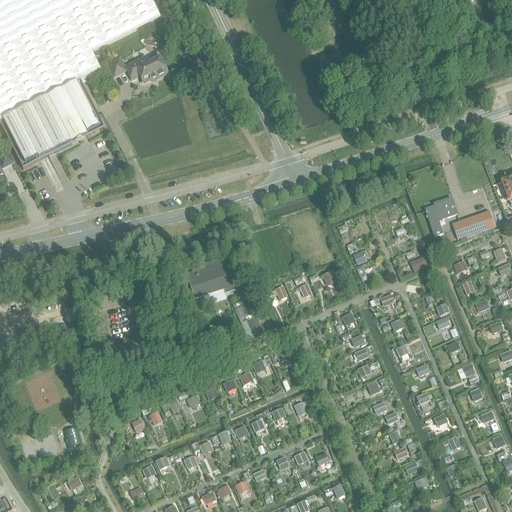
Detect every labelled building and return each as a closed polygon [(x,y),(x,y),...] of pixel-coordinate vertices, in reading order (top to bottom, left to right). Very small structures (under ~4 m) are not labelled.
[(0,0),(0,123),(81,82),(101,72),(92,55),(160,20),(149,0),(0,0)] [(144,85),(166,73),(159,59),(149,64),(145,58),(126,68),(132,81),(140,77),(144,85)] [(114,78),(125,72),(120,60),(108,66),(114,78)] [(104,129),(81,82),(0,123),(0,124),(23,170),(104,129)] [(0,184),(6,182),(0,171),(13,164),(7,153),(0,156),(0,164),(0,166),(0,165),(0,184)] [(509,178),(502,181),(503,183),(502,183),(506,194),(504,195),(507,202),(509,201),(509,202),(511,208),(511,207),(511,179),(510,180),(509,178)] [(437,206),(425,210),(430,225),(434,238),(443,235),(438,222),(457,216),(451,199),(437,204),(437,202),(436,203),(437,206)] [(495,229),(489,213),(452,226),(457,242),(495,229)] [(501,250),(493,253),(498,264),(506,261),(501,250)] [(364,263),(360,254),(353,257),(357,267),(364,263)] [(236,291),(225,258),(203,265),(205,270),(187,276),(194,298),(223,289),(225,295),(236,291)] [(428,268),(424,258),(410,265),(414,274),(428,268)] [(464,263),(453,267),(457,276),(467,271),(464,263)] [(508,265),(498,269),(501,278),(511,273),(508,265)] [(335,285),(330,274),(322,278),(327,289),(335,285)] [(470,282),(462,286),(467,296),(475,293),(470,282)] [(311,296),(307,286),(300,290),(304,299),(311,296)] [(287,298),(283,288),(275,292),(279,301),(287,298)] [(391,296),(380,301),(383,309),(394,304),(393,302),(395,301),(393,296),(391,297),(391,296)] [(246,301),(234,305),(240,322),(252,317),(246,301)] [(488,301),(475,306),(479,315),(489,310),(488,306),(490,305),(488,301)] [(445,306),(436,310),(440,318),(449,314),(445,306)] [(352,314),(342,319),(345,328),(356,323),(352,314)] [(264,336),(256,318),(247,322),(255,340),(264,336)] [(448,318),(436,323),(439,332),(450,327),(448,323),(450,322),(448,318)] [(401,321),(391,326),(394,334),(404,329),(401,321)] [(51,336),(50,328),(45,328),(44,322),(38,323),(40,338),(51,336)] [(499,323),(489,327),(492,336),(503,332),(501,327),(503,326),(501,322),(499,323)] [(455,330),(450,333),(453,340),(458,337),(455,330)] [(361,336),(351,341),(354,350),(361,347),(361,348),(366,346),(361,336)] [(457,342),(446,347),(450,356),(461,351),(461,350),(462,350),(460,346),(459,346),(457,342)] [(405,347),(396,351),(400,360),(409,355),(405,347)] [(365,351),(354,355),(358,363),(368,359),(365,351)] [(286,352),(276,356),(279,365),(290,361),(286,352)] [(511,355),(511,352),(500,357),(503,365),(511,360),(511,355)] [(262,362),(252,367),(256,375),(266,371),(265,368),(267,367),(264,361),(262,362)] [(426,366),(415,371),(419,379),(429,374),(426,366)] [(471,366),(462,370),(466,379),(475,376),(471,366)] [(367,367),(357,371),(361,380),(371,375),(367,367)] [(250,374),(239,379),(243,387),(254,383),(253,381),(254,380),(251,375),(250,375),(250,374)] [(476,376),(469,379),(471,384),(479,381),(476,376)] [(233,381),(223,386),(227,395),(237,390),(233,381)] [(125,395),(120,383),(97,394),(102,405),(125,395)] [(375,383),(366,387),(371,398),(380,394),(380,393),(382,392),(380,389),(380,388),(378,389),(375,383)] [(215,389),(205,394),(209,403),(219,398),(215,389)] [(478,391),(470,394),(474,404),(482,400),(478,391)] [(427,394),(416,399),(418,404),(416,405),(418,408),(420,407),(430,402),(427,394)] [(199,396),(186,401),(190,410),(200,406),(199,402),(201,401),(199,396)] [(172,403),(168,404),(173,415),(181,411),(176,401),(175,399),(171,401),(172,403)] [(303,404),(294,408),(299,419),(307,415),(303,404)] [(383,404),(372,408),(376,417),(387,412),(383,404)] [(282,410),(272,415),(276,424),(286,419),(282,410)] [(150,418),(148,418),(150,423),(152,423),(154,428),(163,424),(158,413),(149,417),(150,418)] [(491,413),(480,418),(484,425),(494,421),(491,413)] [(395,414),(384,418),(388,427),(399,422),(395,414)] [(444,416),(434,420),(437,429),(448,425),(444,416)] [(140,420),(132,425),(136,435),(145,431),(140,420)] [(261,421),(251,426),(255,434),(265,430),(261,421)] [(245,428),(235,433),(239,441),(249,437),(245,428)] [(82,446),(78,429),(63,432),(67,450),(82,446)] [(227,433),(218,436),(223,447),(231,443),(227,433)] [(397,433),(389,436),(393,446),(402,443),(397,433)] [(501,437),(492,441),(497,451),(505,447),(501,437)] [(456,438),(447,442),(452,453),(461,449),(456,438)] [(322,442),(312,446),(316,456),(326,452),(322,442)] [(209,443),(199,448),(203,457),(213,452),(209,443)] [(404,449),(394,454),(397,462),(408,457),(404,449)] [(304,454),(295,458),(298,467),(308,463),(304,454)] [(325,455),(315,460),(319,468),(329,464),(325,455)] [(194,458),(184,462),(188,471),(198,467),(194,458)] [(166,459),(155,463),(159,472),(170,467),(166,459)] [(285,459),(276,463),(280,473),(289,469),(285,459)] [(511,464),(510,461),(502,465),(506,475),(511,472),(511,464)] [(415,464),(405,469),(408,477),(419,472),(415,464)] [(456,466),(446,471),(450,480),(460,475),(456,466)] [(152,467),(142,472),(146,481),(156,476),(152,467)] [(263,471),(253,476),(257,484),(266,480),(263,471)] [(77,478),(67,484),(72,492),(82,486),(77,478)] [(426,479),(414,484),(418,493),(428,488),(427,485),(427,484),(428,483),(426,479)] [(246,483),(235,488),(239,497),(250,492),(246,483)] [(341,486),(333,490),(338,501),(346,497),(343,491),(341,486)] [(218,494),(216,495),(218,499),(220,498),(221,500),(231,496),(228,487),(217,492),(218,494)] [(141,489),(130,494),(134,502),(140,500),(141,501),(145,499),(141,489)] [(208,496),(202,499),(205,507),(216,502),(212,492),(207,494),(208,496)] [(84,497),(75,502),(80,511),(88,507),(85,502),(87,501),(84,497)] [(482,499),(474,503),(478,511),(483,511),(487,510),(482,499)] [(309,511),(305,502),(297,506),(299,511),(309,511)]
